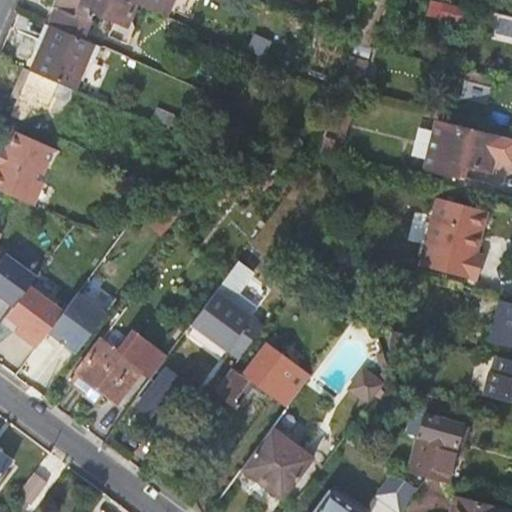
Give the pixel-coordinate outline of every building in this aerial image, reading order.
[(128,22),(135,4),(126,0),(57,0),(55,5),(60,7),(52,25),(87,40),(96,18),(103,14),(108,15),(108,21),(119,25),(128,22)] [(175,21),(183,0),(126,0),(135,4),(175,21)] [(368,44),(382,0),(368,0),(355,40),(368,44)] [(465,7),(442,2),(438,20),(460,26),(465,7)] [(131,47),(133,42),(128,39),(133,28),(128,22),(119,25),(113,39),(131,47)] [(52,25),(43,47),(85,65),(94,43),(87,40),(52,25)] [(138,30),(133,28),(128,39),(133,42),(138,30)] [(219,44),(194,34),(189,43),(215,55),(219,44)] [(368,44),(355,40),(354,43),(350,54),(363,59),(368,44)] [(43,47),(33,70),(75,89),(85,65),(43,47)] [(356,89),(366,60),(363,59),(350,54),(340,85),(356,89)] [(492,75),(465,68),(463,75),(490,81),(492,75)] [(30,69),(11,115),(56,135),(75,89),(33,70),(30,69)] [(334,157),(356,89),(340,85),(338,92),(317,153),(334,157)] [(511,142),(511,140),(435,123),(424,167),(459,175),(462,165),(488,171),(491,159),(508,162),(511,142)] [(2,151),(0,156),(0,191),(15,198),(27,203),(38,176),(50,146),(11,130),(2,151)] [(347,184),(337,161),(326,167),(335,190),(347,184)] [(269,183),(266,172),(232,185),(236,196),(269,183)] [(43,178),(38,176),(27,203),(32,205),(43,178)] [(487,209),(436,197),(419,265),(477,279),(483,254),(476,252),(487,209)] [(328,236),(356,314),(366,300),(359,281),(353,263),(339,222),(328,236)] [(0,262),(0,293),(15,305),(32,283),(38,275),(7,252),(0,262)] [(370,277),(359,281),(366,300),(378,296),(378,293),(384,290),(381,280),(370,277)] [(411,282),(402,280),(393,309),(415,316),(424,284),(412,280),(411,282)] [(38,346),(50,330),(66,309),(32,283),(15,305),(8,315),(20,324),(30,331),(26,337),(38,346)] [(251,314),(216,288),(190,323),(224,348),(237,358),(263,323),(251,314)] [(107,311),(79,291),(66,309),(50,330),(78,350),(107,311)] [(511,301),(500,299),(489,337),(511,343),(511,301)] [(16,330),(26,337),(30,331),(20,324),(16,330)] [(119,350),(103,338),(80,370),(94,380),(87,390),(100,399),(106,390),(119,399),(143,368),(152,375),(167,355),(134,330),(119,350)] [(253,387),(257,389),(260,384),(266,388),(264,391),(285,408),(308,378),(297,369),(272,351),(265,346),(245,372),(238,381),(227,372),(214,390),(237,408),(253,387)] [(349,388),(369,402),(391,372),(384,353),(378,355),(384,371),(378,378),(363,367),(349,388)] [(511,359),(497,355),(493,372),(488,370),(482,394),(511,401),(511,359)] [(169,369),(145,397),(158,407),(180,378),(169,369)] [(87,390),(94,380),(80,370),(72,379),(87,390)] [(264,391),(266,388),(260,384),(257,389),(262,393),(264,391)] [(455,400),(427,393),(422,413),(435,416),(450,420),(455,400)] [(151,416),(158,407),(145,397),(139,406),(151,416)] [(414,473),(426,477),(453,483),(462,448),(469,449),(475,426),(450,420),(435,416),(422,413),(420,413),(414,434),(424,437),(414,473)] [(382,443),(354,422),(346,434),(373,454),(382,443)] [(314,457),(272,425),(241,467),(282,499),(314,457)] [(0,476),(12,461),(0,451),(0,449),(0,476)] [(46,480),(34,471),(16,495),(29,503),(46,480)] [(375,496),(396,511),(399,511),(416,490),(392,472),(375,496)] [(357,511),(330,491),(314,511),(357,511)] [(511,511),(511,510),(455,494),(450,511),(511,511)]
